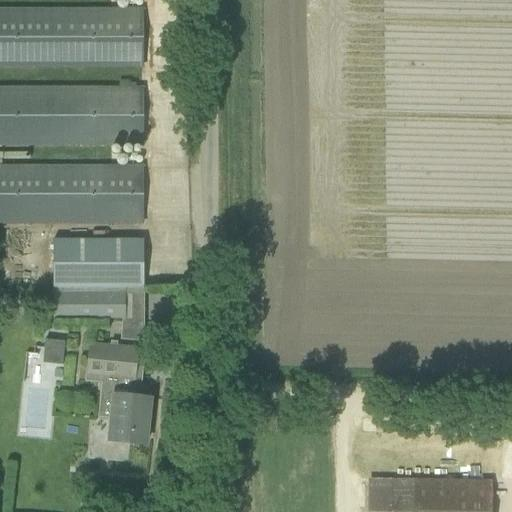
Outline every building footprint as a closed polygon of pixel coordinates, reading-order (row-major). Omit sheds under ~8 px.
[(140,10),(122,10),(0,10),(0,68),(116,68),(140,68),(140,10)] [(117,88),(102,88),(0,88),(0,147),(140,147),(140,81),(117,81),(117,88)] [(141,167),(121,167),(0,167),(0,225),(120,226),(140,226),(141,167)] [(88,241),(52,241),(52,289),(53,320),(123,319),(124,289),(141,289),(141,241),(121,241),(88,241)] [(63,343),(44,341),(42,364),(61,366),(63,343)] [(89,345),(86,375),(84,375),(84,382),(114,385),(113,396),(108,442),(144,446),(148,413),(149,413),(151,399),(150,396),(150,394),(149,393),(148,391),(146,389),(144,387),(143,387),(141,386),(144,350),(117,348),(89,345)] [(368,511),(388,511),(389,481),(369,481),(368,511)]
